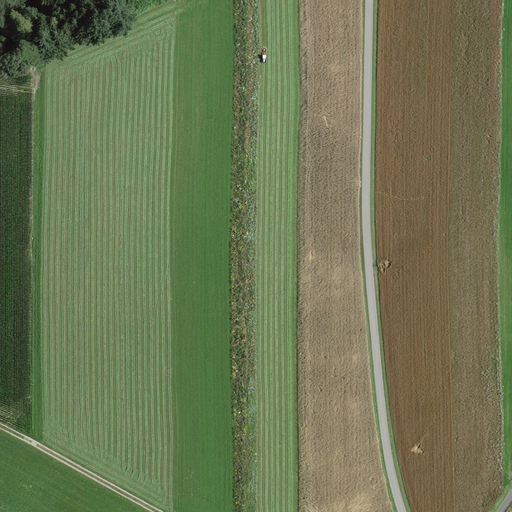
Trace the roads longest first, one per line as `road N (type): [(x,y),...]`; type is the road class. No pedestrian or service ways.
road 1 (unclassified): [(369,0),(370,281),(386,447),(402,511)]
road 2 (track): [(0,425),(154,511)]
